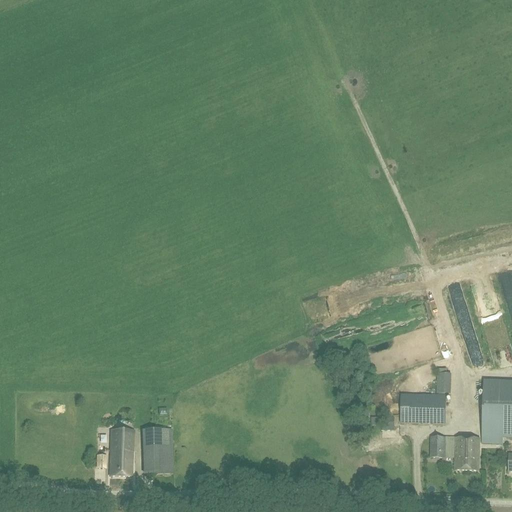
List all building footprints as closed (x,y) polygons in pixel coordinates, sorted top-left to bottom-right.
[(432,311),(420,316),(423,325),(435,320),(432,311)] [(447,397),(446,397),(448,375),(447,375),(447,371),(438,371),(437,397),(402,396),(401,425),(446,426),(447,397)] [(382,393),(392,393),(390,380),(381,380),(382,393)] [(511,382),(485,381),(485,385),(483,445),(503,445),(503,439),(511,439),(511,382)] [(382,418),(382,435),(394,434),(394,417),(382,418)] [(146,475),(174,474),(173,460),(174,460),(173,449),(171,449),(170,431),(159,431),(159,427),(145,428),(146,475)] [(111,432),(110,477),(132,478),(134,432),(111,432)] [(431,438),(430,459),(445,459),(445,439),(431,438)] [(455,439),(455,471),(479,471),(479,439),(455,439)]
